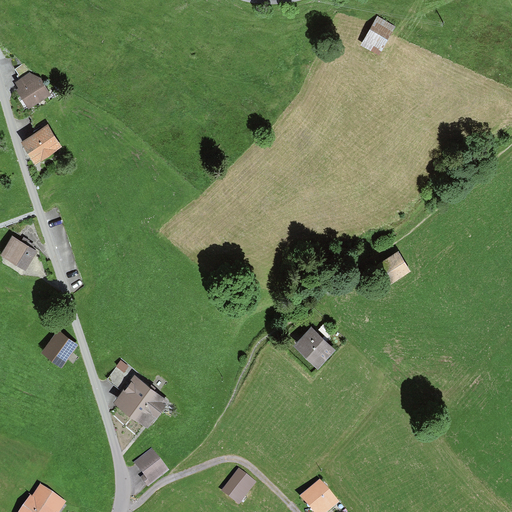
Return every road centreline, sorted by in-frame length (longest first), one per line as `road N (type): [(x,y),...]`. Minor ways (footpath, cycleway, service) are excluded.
road 1 (residential): [(118,511),(115,446),(0,83)]
road 2 (track): [(169,479),(234,458),(298,511)]
